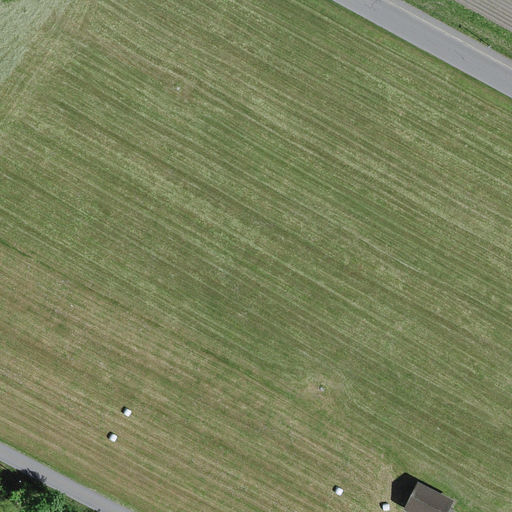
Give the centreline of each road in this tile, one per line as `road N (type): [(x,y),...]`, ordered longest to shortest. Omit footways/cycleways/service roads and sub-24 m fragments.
road 1 (unclassified): [(511,79),(366,0)]
road 2 (unclassified): [(114,511),(0,450)]
